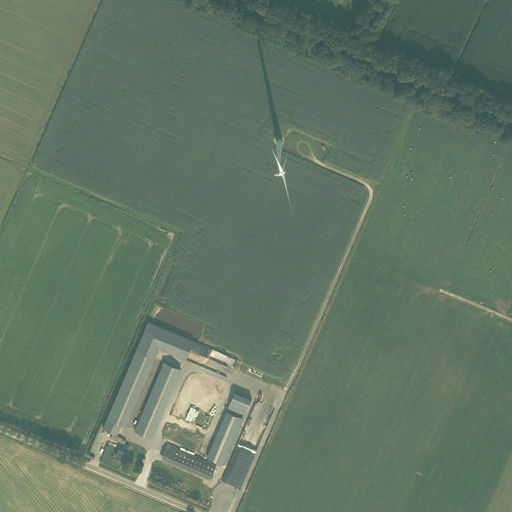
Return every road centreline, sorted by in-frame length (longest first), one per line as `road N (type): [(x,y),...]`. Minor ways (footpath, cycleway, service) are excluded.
road 1 (track): [(199,0),(511,134)]
road 2 (tertiary): [(195,511),(0,427)]
